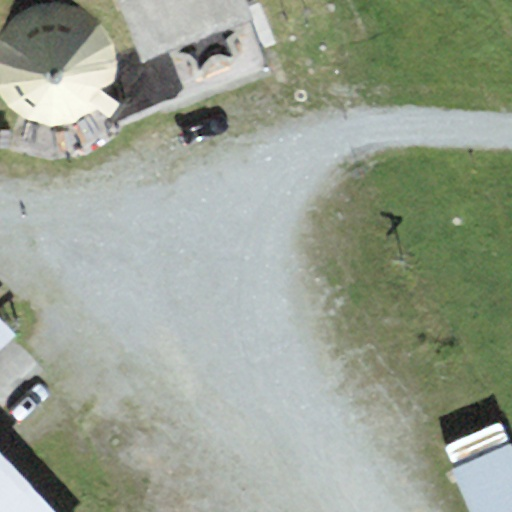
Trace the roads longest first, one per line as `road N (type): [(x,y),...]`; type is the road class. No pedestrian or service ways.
road 1 (track): [(0,182),(100,166),(511,141)]
road 2 (track): [(100,166),(329,511)]
